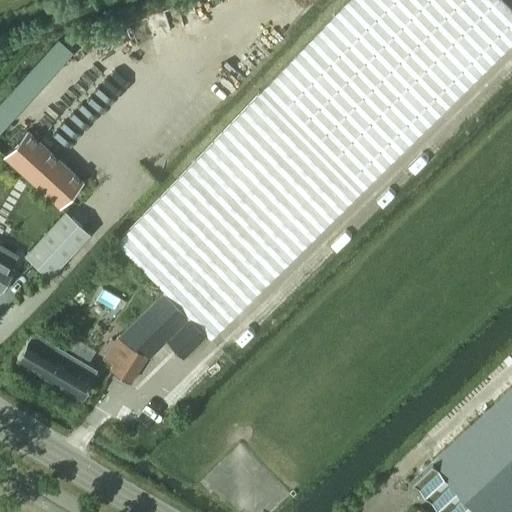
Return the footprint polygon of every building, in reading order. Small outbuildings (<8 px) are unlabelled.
[(117,336),(102,358),(111,365),(108,367),(129,382),(145,356),(147,358),(164,340),(182,358),(202,340),(205,343),(511,42),(511,13),(498,0),(355,0),(114,242),(163,292),(117,336)] [(28,131),(4,156),(58,206),(81,181),(28,131)] [(65,210),(23,255),(48,278),(89,233),(65,210)] [(7,250),(0,245),(0,286),(12,266),(1,260),(7,250)] [(97,369),(65,350),(56,344),(32,330),(27,339),(16,358),(48,377),(81,396),(92,377),(97,369)] [(483,511),(434,458),(414,476),(447,511),(483,511)]
